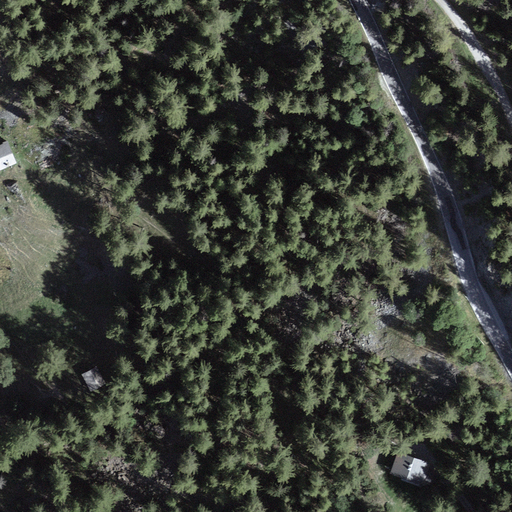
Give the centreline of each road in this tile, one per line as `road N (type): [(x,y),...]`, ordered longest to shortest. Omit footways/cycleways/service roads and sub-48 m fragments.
road 1 (tertiary): [(511,365),(474,294),(444,192),(356,0)]
road 2 (track): [(511,117),(472,40),(440,0)]
